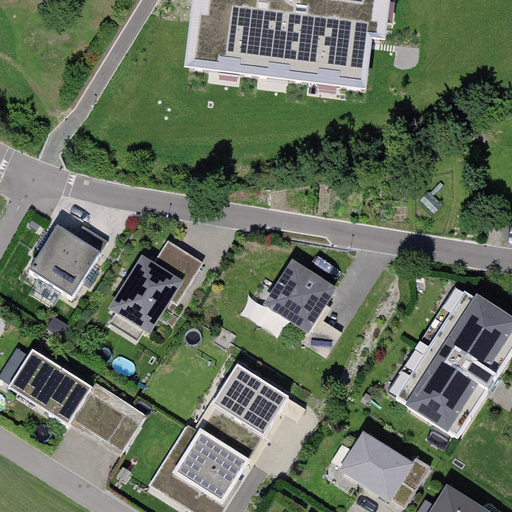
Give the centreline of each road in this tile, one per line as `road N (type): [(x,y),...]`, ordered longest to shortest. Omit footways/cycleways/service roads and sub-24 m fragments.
road 1 (residential): [(511,261),(37,179)]
road 2 (residential): [(37,179),(149,0)]
road 3 (residential): [(0,440),(112,511)]
